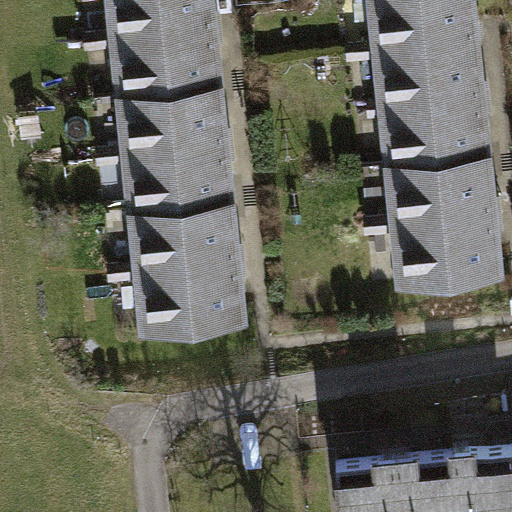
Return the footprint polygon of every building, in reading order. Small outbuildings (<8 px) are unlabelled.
[(81,0),(85,38),(208,28),(205,0),(81,0)] [(342,0),(350,60),(474,44),(468,0),(342,0)] [(85,38),(90,99),(213,88),(208,28),(85,38)] [(350,60),(358,121),(482,105),(474,44),(350,60)] [(90,99),(95,160),(218,149),(213,88),(90,99)] [(358,121),(366,182),(490,166),(482,105),(358,121)] [(95,160),(100,220),(224,210),(218,149),(95,160)] [(366,182),(374,243),(498,227),(490,166),(366,182)] [(100,220),(106,281),(229,270),(224,210),(100,220)] [(374,243),(382,304),(506,287),(498,227),(374,243)] [(106,281),(111,342),(234,331),(229,270),(106,281)] [(464,511),(511,511),(511,441),(459,446),(464,511)] [(403,511),(464,511),(459,446),(399,451),(403,511)] [(343,511),(403,511),(399,451),(339,456),(343,511)]
